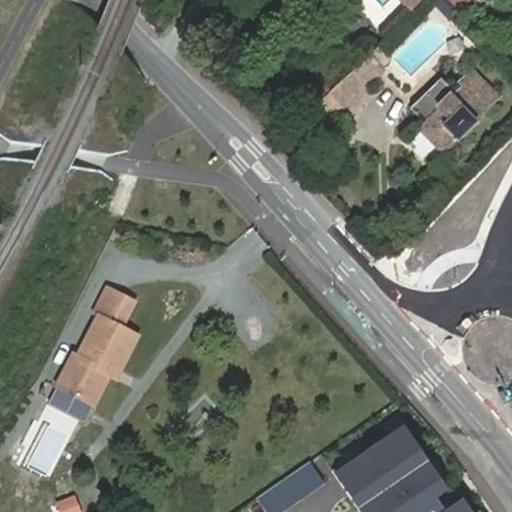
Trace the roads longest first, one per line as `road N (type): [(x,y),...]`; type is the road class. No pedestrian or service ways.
road 1 (tertiary): [(165,61),(214,134),(378,319),(446,354)]
road 2 (tertiary): [(458,316),(390,285),(165,61)]
